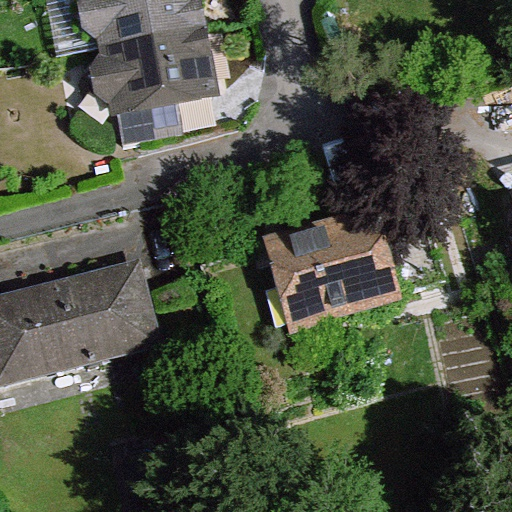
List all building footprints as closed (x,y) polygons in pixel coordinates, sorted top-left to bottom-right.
[(202,36),(195,0),(96,0),(93,1),(85,12),(89,34),(101,43),(106,42),(108,53),(202,36)] [(215,100),(202,36),(108,53),(110,64),(105,65),(97,76),(102,99),(113,107),(118,106),(121,118),(179,107),(215,100)] [(185,138),(179,107),(121,118),(126,149),(185,138)] [(380,233),(401,299),(448,286),(429,219),(380,233)] [(376,220),(269,249),(281,292),(305,286),(315,321),(316,325),(401,299),(380,233),(376,220)] [(148,273),(0,310),(0,372),(5,392),(168,351),(148,273)] [(305,286),(281,292),(268,296),(279,331),(315,321),(305,286)]
